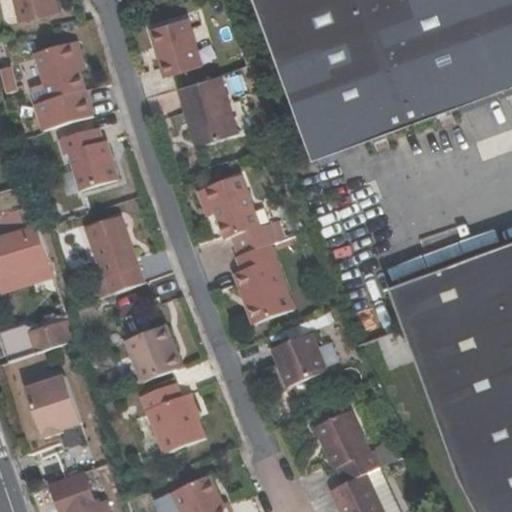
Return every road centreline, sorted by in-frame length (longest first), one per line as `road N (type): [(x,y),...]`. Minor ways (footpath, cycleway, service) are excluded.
road 1 (residential): [(284,511),(159,180),(109,0)]
road 2 (residential): [(511,164),(348,223)]
